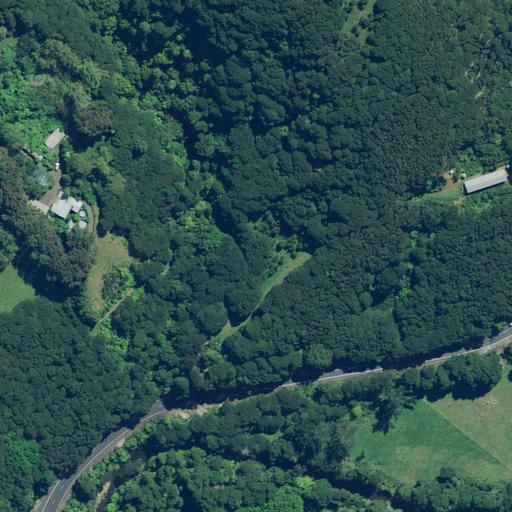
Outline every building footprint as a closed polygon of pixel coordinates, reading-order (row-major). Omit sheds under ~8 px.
[(38,135),(30,128),(25,133),(34,140),(38,135)] [(54,152),(52,150),(64,137),(56,130),(44,143),(48,147),(41,154),(48,160),(46,162),(52,167),(57,161),(50,156),(54,152)] [(82,202),(60,190),(50,210),(65,217),(70,208),(77,212),(82,202)] [(49,207),(31,197),(26,205),(45,215),(49,207)] [(81,220),(79,223),(71,219),(67,228),(74,232),(77,227),(83,230),(86,223),(81,220)]
